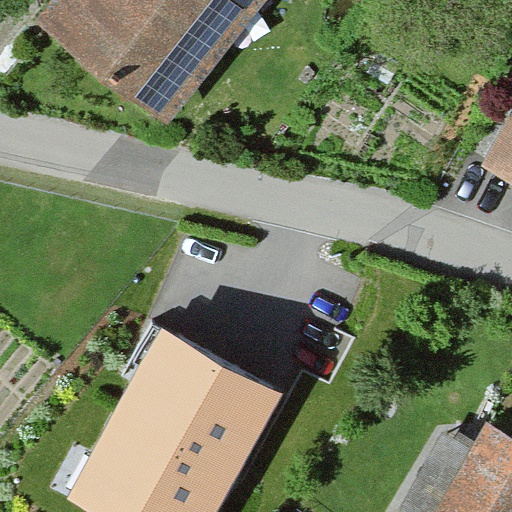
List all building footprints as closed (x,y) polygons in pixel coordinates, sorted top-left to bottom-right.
[(45,0),(30,20),(169,126),(265,0),(45,0)] [(511,112),(479,163),(511,184),(511,112)] [(218,511),(282,396),(160,331),(68,502),(86,511),(218,511)] [(423,501),(463,428),(441,416),(401,489),(423,501)] [(511,511),(511,437),(488,424),(436,511),(511,511)]
